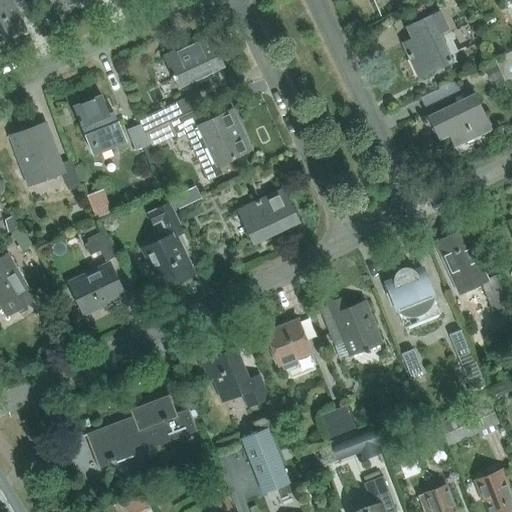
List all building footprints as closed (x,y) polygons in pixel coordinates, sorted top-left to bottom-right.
[(13,2),(16,0),(0,0),(0,40),(25,28),(13,2)] [(49,0),(56,14),(85,0),(49,0)] [(449,30),(440,12),(406,28),(412,40),(403,44),(418,78),(452,62),(439,34),(449,30)] [(162,57),(178,89),(224,67),(209,34),(162,57)] [(511,51),(494,60),(496,65),(502,78),(504,83),(511,79),(511,73),(510,69),(511,68),(511,51)] [(502,78),(496,65),(485,70),(491,83),(494,81),(502,78)] [(506,87),(504,83),(502,78),(494,81),(498,91),(506,87)] [(447,132),(454,147),(491,130),(474,94),(428,116),(437,136),(447,132)] [(191,95),(138,120),(139,121),(140,124),(145,134),(170,122),(182,116),(197,109),(192,98),(191,95)] [(75,112),(93,156),(125,143),(117,122),(113,111),(109,113),(103,100),(75,112)] [(182,116),(170,122),(177,136),(179,140),(188,136),(208,181),(221,175),(217,166),(250,150),(232,111),(204,124),(197,109),(182,116)] [(170,122),(145,134),(149,144),(151,148),(177,136),(170,122)] [(59,164),(44,124),(11,136),(30,185),(62,173),(68,191),(81,186),(71,160),(59,164)] [(140,124),(126,130),(135,150),(149,144),(145,134),(140,124)] [(79,200),(86,218),(87,221),(110,211),(102,190),(79,200)] [(239,213),(244,225),(253,243),(298,222),(282,190),(267,197),(267,198),(239,213)] [(160,223),(166,236),(143,247),(162,287),(191,273),(174,237),(183,233),(168,202),(145,213),(152,226),(160,223)] [(116,223),(112,221),(108,223),(106,227),(108,231),(112,233),(116,231),(118,227),(116,223)] [(436,243),(455,285),(463,281),(464,284),(472,280),(475,286),(480,284),(491,312),(509,305),(496,275),(486,280),(463,230),(436,243)] [(24,232),(13,240),(22,253),(32,246),(24,232)] [(100,252),(106,264),(118,258),(107,234),(84,245),(90,257),(100,252)] [(29,288),(8,254),(0,258),(0,305),(7,317),(36,299),(29,288)] [(71,284),(85,313),(123,294),(110,265),(71,284)] [(400,272),(398,276),(398,277),(388,281),(407,328),(443,314),(424,267),(414,271),(413,270),(409,268),(404,269),(400,272)] [(334,304),(320,309),(335,346),(344,343),(349,356),(381,343),(365,302),(340,312),(333,296),(332,297),(334,304)] [(298,320),(265,333),(272,350),(270,351),(276,364),(278,364),(279,366),(282,365),(284,370),(297,365),(295,360),(311,353),(298,320)] [(451,334),(460,357),(472,352),(463,329),(451,334)] [(403,353),(408,364),(412,376),(424,371),(415,348),(403,353)] [(234,350),(203,362),(210,380),(211,380),(213,379),(221,397),(236,391),(238,395),(241,393),(247,407),(269,398),(259,374),(246,380),(234,350)] [(468,393),(474,405),(489,398),(483,386),(468,393)] [(188,409),(176,414),(169,395),(129,410),(132,417),(86,435),(91,447),(90,447),(98,469),(197,432),(188,409)] [(486,401),(475,407),(437,424),(448,447),(477,433),(480,438),(497,430),(494,424),(498,422),(486,401)] [(344,406),(320,416),(314,419),(322,440),(353,428),(344,406)] [(251,423),(256,434),(268,430),(285,421),(281,411),(251,423)] [(420,411),(403,418),(407,427),(424,420),(420,411)] [(372,427),(354,434),(361,450),(364,458),(378,453),(376,447),(379,446),(372,427)] [(503,441),(507,439),(502,428),(498,429),(503,441)] [(268,430),(256,434),(240,440),(261,494),(289,482),(268,430)] [(408,443),(414,459),(437,451),(431,433),(408,443)] [(415,463),(414,459),(408,443),(406,439),(386,447),(395,471),(415,463)] [(481,502),(484,501),(488,511),(511,511),(511,491),(503,468),(472,481),(481,502)] [(372,508),(361,511),(395,511),(382,477),(380,478),(378,472),(363,478),(365,484),(363,485),(372,508)] [(195,492),(205,511),(233,511),(217,481),(195,492)] [(418,496),(423,511),(455,511),(445,486),(418,496)] [(117,501),(121,511),(148,511),(151,511),(141,490),(117,501)]
